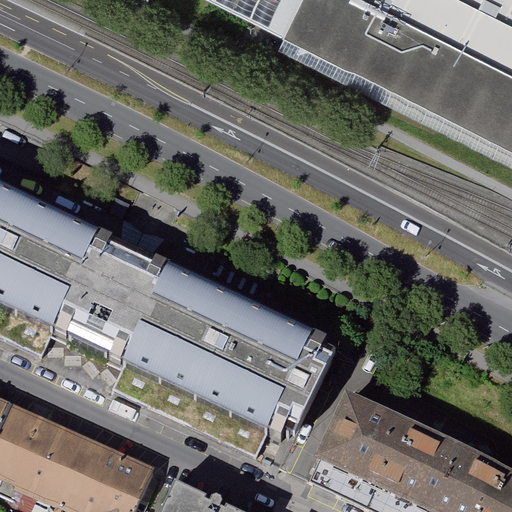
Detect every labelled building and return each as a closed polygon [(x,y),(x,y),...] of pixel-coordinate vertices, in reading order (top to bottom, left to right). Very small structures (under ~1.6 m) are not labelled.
[(202,0),(276,36),(294,0),(202,0)] [(511,0),(294,0),(276,36),(511,151),(511,0)] [(0,329),(42,349),(47,339),(120,373),(115,383),(250,446),(255,436),(264,440),(268,432),(283,439),(325,351),(310,343),(314,335),(0,188),(0,329)] [(511,511),(511,482),(351,403),(319,467),(412,511),(511,511)] [(135,511),(152,476),(0,408),(0,479),(73,511),(135,511)] [(178,482),(163,511),(241,511),(230,506),(228,510),(223,507),(226,502),(224,498),(220,496),(215,498),(213,503),(208,500),(209,497),(178,482)]
